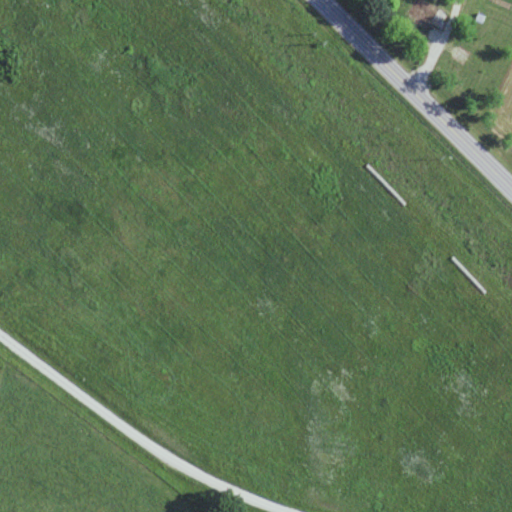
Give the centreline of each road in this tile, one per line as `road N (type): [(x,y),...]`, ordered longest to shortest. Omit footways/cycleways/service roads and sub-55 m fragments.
road 1 (residential): [(272,511),(166,459),(0,333)]
road 2 (primary): [(511,188),(323,0)]
